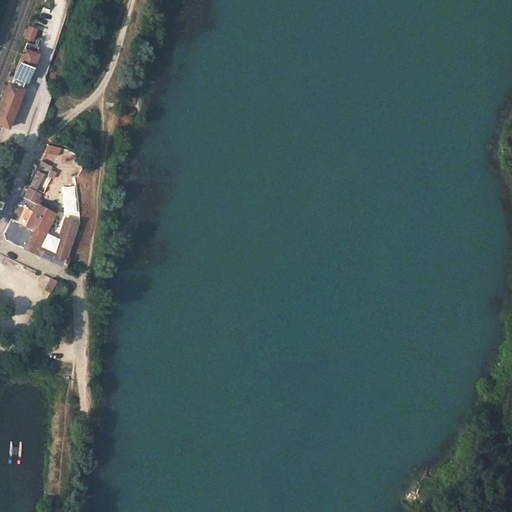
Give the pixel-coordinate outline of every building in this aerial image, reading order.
[(27,27),(22,39),(32,42),(36,30),(27,27)] [(26,43),(23,50),(34,55),(37,48),(26,43)] [(21,49),(16,64),(30,70),(36,55),(34,55),(23,50),(21,49)] [(16,64),(10,79),(21,84),(24,85),(30,70),(16,64)] [(10,79),(0,103),(0,126),(6,129),(18,100),(21,91),(19,90),(21,86),(21,84),(10,79)] [(57,162),(61,147),(48,143),(44,158),(57,162)] [(39,166),(48,172),(52,166),(43,160),(39,166)] [(76,185),(62,186),(64,215),(77,214),(76,185)] [(54,213),(35,203),(40,193),(29,188),(25,197),(22,197),(4,232),(6,238),(8,240),(34,253),(54,213)] [(68,257),(66,256),(76,222),(65,219),(54,251),(44,247),(39,255),(63,267),(68,257)] [(44,290),(49,293),(56,281),(50,279),(44,290)] [(0,373),(7,374),(9,367),(0,365),(0,373)]
